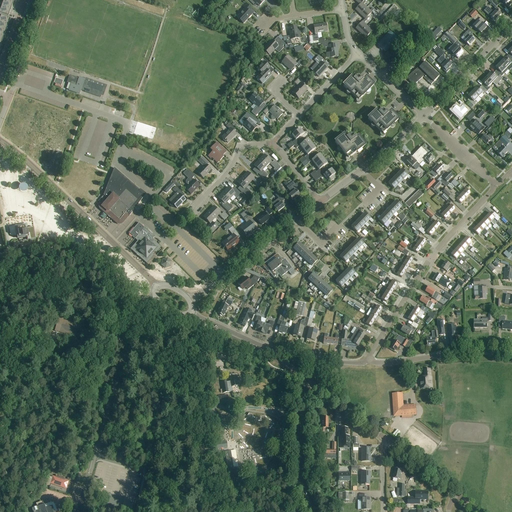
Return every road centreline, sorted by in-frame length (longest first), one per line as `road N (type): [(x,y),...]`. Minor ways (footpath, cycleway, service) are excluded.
road 1 (residential): [(493,182),(428,261),(369,361)]
road 2 (unclassified): [(156,287),(0,141)]
road 3 (tertiary): [(189,299),(319,202)]
road 4 (residential): [(511,355),(369,361)]
road 5 (tertiary): [(319,202),(423,116)]
road 6 (unclassified): [(312,511),(300,456),(307,380)]
road 7 (tertiary): [(423,116),(511,26)]
road 8 (residential): [(212,446),(167,453),(139,437),(110,399)]
